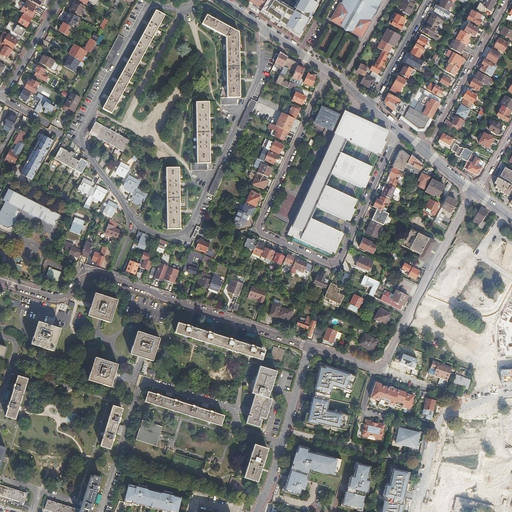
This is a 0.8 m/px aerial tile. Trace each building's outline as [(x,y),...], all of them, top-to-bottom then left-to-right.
[(249,2),(261,9),(266,0),(250,0),(249,1),(249,2)] [(298,0),(296,4),(300,7),(299,9),(297,8),(295,11),(288,7),(281,2),(280,4),(276,1),(276,0),(266,0),(261,9),(260,12),(267,16),(268,15),(273,18),(272,19),(300,38),(313,14),(311,13),(316,4),(318,5),(320,0),(298,0)] [(344,0),(342,5),(340,4),(331,20),(343,27),(343,25),(350,29),(350,30),(361,37),(370,22),(368,21),(372,15),(374,16),(380,6),(378,5),(380,0),(344,0)] [(450,13),(455,4),(452,3),(447,0),(442,0),(439,7),(450,13)] [(484,0),(483,2),(486,4),(484,8),(490,11),(495,2),(496,2),(496,0),(484,0)] [(34,10),(36,6),(29,2),(27,1),(25,4),(21,2),(19,6),(22,8),(20,11),(32,18),(34,14),(33,14),(34,13),(36,12),(36,11),(34,10)] [(71,10),(79,15),(84,7),(74,1),(72,4),(74,6),(71,10)] [(408,15),(413,7),(403,1),(401,4),(399,9),(403,11),(402,12),(408,15)] [(447,17),(450,13),(439,7),(437,5),(434,10),(437,11),(436,13),(441,15),(441,14),(447,17)] [(103,108),(112,113),(165,15),(156,10),(103,108)] [(483,16),(472,10),(467,19),(471,21),(478,25),(483,16)] [(65,20),(74,26),(78,18),(69,13),(65,20)] [(389,22),(400,29),(403,25),(401,24),(404,19),(395,13),(392,18),(394,19),(393,20),(390,19),(389,22)] [(18,23),(26,27),(31,19),(24,14),(18,23)] [(443,20),(432,14),(426,25),(435,30),(439,23),(441,25),(443,20)] [(221,97),(221,105),(238,104),(238,97),(240,97),(239,32),(207,15),(202,24),(226,37),(228,97),(221,97)] [(9,34),(17,38),(19,36),(21,37),(25,30),(17,26),(10,21),(9,23),(10,23),(10,25),(8,29),(11,31),(9,34)] [(68,31),(71,27),(64,23),(59,31),(68,36),(70,32),(68,31)] [(465,31),(474,36),(478,29),(469,24),(465,31)] [(435,30),(426,25),(423,30),(424,30),(423,32),(424,33),(431,37),(436,39),(437,39),(439,37),(438,35),(436,34),(438,32),(437,31),(435,30)] [(511,35),(511,30),(504,26),(500,33),(510,39),(511,35)] [(391,46),(393,47),(400,35),(387,29),(385,33),(386,33),(382,41),(391,46)] [(468,39),(470,35),(460,30),(455,40),(464,45),(466,46),(470,40),(468,39)] [(0,42),(1,43),(12,50),(18,40),(8,35),(4,32),(1,36),(2,37),(0,41),(0,42)] [(429,38),(421,34),(416,43),(424,48),(429,38)] [(124,39),(119,36),(102,68),(107,71),(124,39)] [(494,47),(503,52),(508,43),(499,38),(494,47)] [(90,53),(91,53),(96,43),(96,42),(90,39),(84,49),(90,53)] [(381,40),(377,47),(379,48),(382,50),(387,53),(391,46),(382,41),(381,40)] [(464,45),(455,40),(450,48),(460,53),(464,45)] [(12,50),(1,43),(0,44),(0,55),(3,57),(4,56),(7,58),(12,50)] [(94,54),(99,45),(96,43),(91,53),(94,54)] [(418,58),(424,48),(416,43),(413,48),(414,48),(413,49),(410,53),(418,58)] [(78,60),(79,57),(80,56),(82,57),(84,55),(85,55),(87,52),(80,48),(78,51),(73,47),(70,52),(76,55),(74,58),(76,59),(78,60)] [(376,61),(382,64),(386,57),(388,53),(387,53),(382,50),(376,61)] [(458,68),(464,59),(448,50),(446,55),(450,57),(447,62),(449,63),(458,68)] [(284,54),(280,51),(279,54),(276,61),(275,63),(283,67),(287,58),(288,57),(284,54)] [(486,58),(494,63),(499,54),(494,51),(493,52),(490,51),(486,58)] [(410,54),(405,62),(414,67),(417,63),(416,62),(418,59),(410,54)] [(55,61),(45,55),(40,63),(50,69),(55,61)] [(70,70),(74,72),(77,66),(82,68),(83,66),(84,64),(78,60),(76,59),(74,58),(72,57),(69,63),(66,62),(63,66),(70,70)] [(292,60),(287,58),(283,67),(294,72),(297,66),(298,64),(292,60)] [(479,70),(486,74),(491,76),(495,67),(491,65),(492,64),(484,60),(481,63),(484,65),(483,67),(481,66),(479,70)] [(379,70),(382,64),(376,61),(373,67),(372,66),(370,69),(368,68),(368,69),(370,70),(377,74),(379,70)] [(454,76),(458,68),(449,63),(445,70),(454,76)] [(356,72),(364,76),(368,69),(368,68),(360,64),(356,72)] [(37,70),(36,72),(34,75),(45,82),(49,76),(44,73),(46,70),(38,65),(36,69),(37,70)] [(414,73),(415,71),(413,69),(413,70),(404,65),(398,75),(407,79),(411,71),(414,73)] [(304,69),(297,66),(294,72),(292,77),(299,80),(299,79),(300,77),(304,69)] [(282,69),(276,82),(287,88),(290,82),(283,79),(286,71),(282,69)] [(375,80),(378,75),(377,74),(370,70),(368,69),(364,76),(361,82),(369,88),(370,87),(373,82),(374,79),(375,80)] [(478,72),(474,78),(482,83),(486,85),(489,86),(492,81),(489,80),(489,78),(478,72)] [(300,86),(309,90),(311,86),(315,76),(308,73),(305,79),(304,81),(303,81),(300,86)] [(409,82),(405,80),(398,76),(390,89),(398,94),(403,83),(404,82),(406,83),(408,83),(409,82)] [(439,82),(447,87),(451,80),(443,76),(439,82)] [(299,80),(292,77),(290,82),(296,84),(300,86),(303,81),(299,79),(299,80)] [(476,89),(478,90),(482,83),(474,78),(473,78),(469,85),(472,87),(472,88),(475,90),(476,89)] [(25,88),(33,93),(39,84),(32,80),(31,83),(29,81),(25,88)] [(290,82),(287,88),(293,90),(296,84),(290,82)] [(427,89),(437,95),(438,92),(440,94),(442,90),(431,83),(427,89)] [(401,114),(404,117),(409,106),(414,99),(418,91),(420,88),(417,86),(407,104),(401,114)] [(431,118),(441,99),(422,89),(420,87),(420,88),(418,91),(414,99),(409,106),(404,117),(403,117),(418,128),(424,128),(430,118),(431,118)] [(31,93),(24,89),(19,97),(26,101),(31,93)] [(463,98),(472,103),(476,95),(468,90),(463,98)] [(301,104),(304,100),(305,100),(306,98),(304,98),(305,96),(296,92),(292,100),(301,104)] [(41,99),(51,105),(52,103),(48,101),(49,100),(37,93),(35,96),(41,99)] [(68,109),(73,112),(81,99),(72,93),(65,105),(69,108),(68,109)] [(401,100),(388,93),(384,100),(385,103),(393,110),(397,103),(399,104),(401,100)] [(260,95),(257,101),(278,111),(279,108),(280,105),(260,95)] [(510,110),(511,110),(511,109),(511,99),(505,96),(500,104),(502,105),(510,110)] [(472,103),(463,98),(461,97),(460,99),(463,101),(462,103),(470,107),(472,103)] [(34,111),(38,113),(38,112),(39,112),(42,107),(45,109),(43,112),(46,114),(48,111),(51,113),(55,108),(51,105),(41,99),(39,102),(34,111)] [(238,128),(244,131),(257,102),(252,99),(238,128)] [(191,163),(191,171),(207,170),(208,163),(210,163),(209,102),(196,102),(197,163),(191,163)] [(398,112),(401,114),(407,104),(404,102),(398,112)] [(288,114),(295,118),(300,108),(292,104),(288,114)] [(313,121),(332,130),(340,113),(321,104),(313,121)] [(469,111),(470,110),(461,104),(457,111),(458,111),(457,113),(459,114),(458,114),(465,118),(467,116),(469,117),(472,113),(469,111)] [(508,115),(510,110),(502,105),(497,115),(507,121),(510,116),(508,115)] [(347,139),(357,117),(346,112),(335,134),(347,139)] [(279,127),(288,131),(294,118),(282,113),(276,126),(279,127)] [(11,129),(17,118),(10,115),(4,125),(5,126),(10,129),(11,129)] [(451,124),(461,129),(463,124),(464,124),(465,122),(455,116),(451,124)] [(385,140),(389,132),(388,131),(357,117),(347,139),(378,153),(384,140),(385,140)] [(403,117),(402,120),(416,132),(426,131),(431,121),(432,119),(431,118),(430,118),(424,128),(418,128),(403,117)] [(488,129),(497,134),(502,125),(493,121),(488,129)] [(126,139),(102,126),(101,125),(95,122),(89,133),(123,152),(128,143),(125,142),(126,139)] [(275,136),(282,139),(282,138),(284,139),(285,135),(286,136),(288,131),(279,127),(277,131),(273,129),(270,134),(275,136)] [(11,149),(4,160),(13,165),(24,145),(21,143),(26,133),(21,130),(18,135),(16,140),(14,143),(17,144),(14,150),(11,149)] [(452,147),(456,140),(453,138),(443,133),(443,132),(440,131),(438,133),(442,135),(438,141),(451,149),(452,147)] [(479,142),(488,148),(493,138),(484,133),(479,142)] [(20,174),(32,180),(55,136),(53,135),(51,139),(41,134),(20,174)] [(341,153),(347,139),(335,134),(290,234),(332,254),(342,233),(311,218),(316,207),(347,220),(353,208),(354,208),(357,200),(326,185),(332,174),(362,188),(367,176),(369,176),(372,167),(341,153)] [(467,161),(467,160),(470,155),(471,153),(472,151),(466,148),(464,148),(461,147),(460,147),(458,146),(462,140),(458,137),(456,140),(452,147),(451,149),(450,150),(456,153),(454,154),(459,157),(460,156),(462,157),(462,158),(467,161)] [(271,150),(279,154),(283,145),(275,141),(274,143),(266,139),(263,147),(264,148),(270,150),(270,149),(271,150)] [(387,141),(385,140),(384,140),(378,153),(381,154),(387,141)] [(70,153),(61,148),(55,159),(82,173),(86,165),(88,162),(81,158),(79,161),(73,158),(75,154),(71,151),(70,153)] [(264,148),(259,160),(264,162),(265,160),(273,164),(277,155),(269,151),(270,150),(264,148)] [(419,174),(421,170),(407,163),(410,157),(403,151),(400,151),(394,162),(393,165),(403,170),(406,165),(415,170),(414,172),(419,174)] [(421,170),(424,165),(411,155),(410,157),(407,163),(421,170)] [(467,161),(463,167),(476,175),(478,174),(484,162),(475,157),(470,155),(467,160),(467,161)] [(257,159),(252,170),(256,172),(258,173),(268,177),(272,169),(267,166),(268,164),(264,162),(259,160),(257,159)] [(131,199),(140,204),(142,200),(144,201),(147,194),(134,187),(138,180),(126,174),(130,167),(118,161),(115,166),(118,168),(115,173),(124,178),(123,179),(126,181),(123,186),(132,191),(131,192),(134,194),(131,199)] [(209,194),(214,196),(227,168),(222,165),(209,194)] [(166,168),(168,229),(180,228),(179,167),(166,168)] [(386,183),(389,184),(392,186),(400,170),(394,167),(386,183)] [(502,177),(506,179),(507,177),(509,179),(511,174),(511,171),(505,167),(501,174),(503,175),(502,177)] [(256,172),(252,170),(249,177),(251,179),(255,181),(253,184),(263,189),(265,185),(267,184),(268,182),(266,179),(268,177),(258,173),(256,172)] [(423,189),(430,177),(425,175),(426,172),(423,171),(418,181),(420,182),(418,186),(423,189)] [(370,177),(369,176),(367,176),(362,188),(365,189),(370,177)] [(107,191),(95,184),(93,188),(91,187),(93,183),(84,178),(82,182),(84,183),(82,186),(80,185),(78,189),(87,194),(86,196),(91,199),(93,197),(101,202),(104,197),(102,197),(104,193),(105,194),(107,191)] [(511,193),(511,186),(497,178),(494,183),(496,184),(495,188),(497,189),(496,191),(499,193),(500,192),(507,196),(510,192),(511,193)] [(433,195),(438,185),(431,181),(425,191),(433,195)] [(382,194),(390,198),(393,193),(396,195),(399,189),(392,186),(389,184),(387,188),(386,187),(382,194)] [(444,188),(438,185),(433,195),(439,198),(444,188)] [(16,217),(15,214),(18,210),(19,207),(55,225),(54,226),(56,228),(58,225),(56,224),(60,216),(53,212),(50,211),(9,189),(4,199),(7,201),(0,213),(0,228),(6,232),(14,230),(18,222),(16,217)] [(255,206),(260,196),(255,194),(255,193),(252,191),(247,203),(255,206)] [(374,206),(378,208),(386,212),(387,208),(384,207),(387,199),(381,196),(379,200),(377,199),(374,206)] [(456,201),(448,196),(434,221),(440,224),(441,222),(445,215),(441,213),(444,208),(450,212),(454,206),(456,201)] [(428,208),(436,212),(438,208),(437,207),(439,204),(432,200),(428,208)] [(114,208),(117,209),(119,206),(109,201),(107,204),(105,203),(99,214),(102,215),(104,212),(113,217),(115,213),(113,212),(114,208)] [(256,208),(246,203),(242,211),(239,210),(233,224),(240,227),(242,227),(245,221),(246,221),(249,215),(252,216),(256,208)] [(482,231),(487,224),(481,220),(487,211),(481,207),(474,219),(477,221),(476,222),(479,224),(476,228),(482,231)] [(355,209),(354,208),(353,208),(347,220),(350,222),(355,209)] [(378,208),(372,220),(382,225),(383,225),(389,214),(386,212),(378,208)] [(404,221),(408,223),(415,210),(411,208),(404,221)] [(71,230),(80,234),(81,230),(83,230),(85,226),(83,226),(85,222),(75,218),(71,230)] [(117,225),(118,223),(112,220),(111,220),(105,234),(117,238),(120,231),(113,228),(114,224),(117,225)] [(382,225),(372,220),(367,231),(371,232),(370,234),(377,237),(382,225)] [(403,244),(412,249),(420,235),(410,229),(403,244)] [(145,249),(148,241),(150,235),(143,233),(142,238),(141,238),(138,247),(145,249)] [(342,233),(332,254),(334,255),(344,233),(342,233)] [(412,249),(417,252),(425,238),(420,235),(412,249)] [(253,251),(257,243),(254,242),(255,241),(254,240),(253,239),(252,239),(252,240),(251,240),(242,236),(239,244),(253,251)] [(425,238),(417,252),(420,253),(418,258),(419,259),(416,264),(421,267),(424,262),(425,262),(435,241),(429,238),(428,239),(425,237),(425,238)] [(372,243),(372,242),(364,238),(359,247),(368,251),(373,253),(377,246),(372,243)] [(165,249),(168,242),(161,239),(158,247),(165,249)] [(196,249),(204,252),(206,248),(207,248),(209,244),(200,240),(196,249)] [(251,255),(259,259),(268,241),(265,240),(263,244),(258,242),(257,243),(253,251),(251,255)] [(69,254),(80,258),(81,254),(83,251),(73,247),(74,245),(65,241),(64,244),(67,245),(65,249),(70,251),(69,254)] [(91,250),(93,244),(87,242),(86,244),(85,246),(83,251),(81,254),(88,257),(91,250)] [(97,264),(101,266),(107,249),(103,247),(97,264)] [(260,259),(270,263),(275,252),(265,248),(260,259)] [(203,260),(205,256),(197,252),(190,250),(183,270),(188,272),(196,275),(199,267),(192,264),(195,257),(203,260)] [(144,252),(138,266),(149,270),(152,262),(148,261),(151,254),(144,252)] [(386,264),(388,265),(393,256),(394,253),(392,252),(386,264)] [(273,261),(281,264),(284,257),(277,253),(273,261)] [(294,258),(287,255),(283,263),(290,266),(294,258)] [(355,267),(368,273),(373,261),(361,255),(357,263),(356,263),(355,265),(355,266),(355,267)] [(310,273),(312,265),(308,263),(297,258),(291,272),(294,274),(296,269),(303,272),(304,270),(310,273)] [(126,270),(135,274),(139,264),(130,261),(126,270)] [(169,266),(160,263),(158,267),(155,276),(164,280),(164,279),(169,266)] [(408,276),(415,280),(420,271),(417,269),(419,266),(412,263),(411,266),(405,263),(402,268),(410,272),(408,276)] [(169,266),(164,279),(174,283),(179,270),(174,268),(169,266)] [(46,276),(62,281),(64,273),(49,268),(46,276)] [(201,285),(208,288),(212,276),(202,273),(199,281),(202,282),(201,285)] [(314,282),(325,288),(329,280),(325,278),(326,275),(323,273),(321,277),(317,275),(314,282)] [(341,282),(346,284),(350,275),(345,273),(341,282)] [(372,287),(368,294),(373,296),(380,282),(364,275),(361,284),(365,286),(366,284),(372,287)] [(391,287),(408,296),(413,287),(407,284),(405,287),(383,276),(380,282),(391,287)] [(222,281),(213,277),(208,290),(218,294),(222,281)] [(239,296),(243,284),(232,280),(228,292),(239,296)] [(324,297),(339,304),(343,296),(338,293),(341,288),(331,283),(324,297)] [(258,300),(264,302),(267,292),(252,286),(248,298),(254,300),(255,297),(258,299),(258,300)] [(377,298),(401,310),(408,296),(391,287),(389,289),(395,292),(392,299),(388,297),(388,296),(387,295),(388,294),(385,292),(384,294),(380,292),(377,298)] [(88,315),(111,322),(118,300),(95,292),(88,315)] [(348,308),(356,312),(363,299),(354,295),(348,308)] [(278,316),(289,320),(291,315),(293,315),(294,312),(281,307),(282,305),(280,304),(275,302),(270,315),(277,318),(278,316)] [(375,319),(385,324),(391,314),(380,308),(375,319)] [(267,312),(261,310),(258,318),(264,320),(267,312)] [(305,327),(308,329),(312,318),(308,316),(307,319),(302,318),(300,321),(299,321),(298,320),(296,324),(302,326),(301,327),(304,328),(305,327)] [(307,336),(310,337),(316,322),(312,320),(307,336)] [(31,344),(54,351),(61,328),(38,321),(31,344)] [(175,332),(262,360),(265,350),(263,350),(264,348),(261,347),(260,349),(256,348),(255,347),(252,346),(251,346),(235,341),(234,340),(230,339),(230,340),(213,334),(213,333),(209,332),(208,333),(191,327),(191,326),(187,325),(186,326),(178,323),(175,332)] [(313,336),(320,339),(323,331),(316,328),(313,336)] [(323,339),(333,342),(337,331),(327,328),(323,339)] [(130,353),(153,361),(160,338),(138,331),(130,353)] [(359,344),(371,350),(377,340),(365,334),(359,344)] [(269,361),(281,365),(286,350),(274,346),(269,361)] [(88,380),(111,387),(118,364),(95,357),(88,380)] [(447,379),(449,375),(450,372),(451,369),(432,362),(430,368),(435,370),(434,374),(447,379)] [(307,413),(304,422),(317,425),(317,424),(346,430),(350,415),(327,410),(332,388),(333,386),(344,390),(345,388),(352,391),(357,376),(325,365),(324,367),(320,366),(318,374),(319,374),(319,378),(317,378),(314,388),(316,389),(313,403),(311,403),(309,414),(307,413)] [(277,371),(261,366),(252,393),(256,394),(250,414),(253,415),(252,416),(249,416),(247,423),(260,427),(263,420),(260,419),(260,417),(266,419),(273,399),(268,398),(270,391),(271,392),(278,371),(277,371)] [(511,367),(501,369),(502,382),(511,381),(511,367)] [(454,382),(468,387),(470,380),(456,374),(454,382)] [(5,416),(15,419),(28,379),(18,376),(15,385),(14,384),(13,389),(14,389),(10,402),(9,402),(7,407),(8,407),(5,416)] [(409,406),(412,399),(412,397),(405,395),(404,393),(392,389),(391,388),(391,387),(390,387),(389,387),(388,388),(387,388),(381,386),(380,385),(374,383),(369,398),(369,399),(369,401),(377,403),(375,408),(385,411),(387,406),(399,410),(401,407),(408,409),(409,406)] [(145,402),(220,425),(223,416),(214,413),(215,412),(211,411),(210,412),(197,407),(197,406),(193,405),(192,406),(179,402),(179,401),(175,399),(174,400),(161,396),(161,395),(157,394),(156,394),(148,392),(145,402)] [(422,414),(426,414),(425,418),(431,419),(435,400),(426,398),(422,414)] [(101,446),(110,449),(113,440),(114,440),(115,436),(114,435),(119,422),(121,418),(120,418),(123,409),(113,406),(101,446)] [(143,420),(137,437),(157,443),(162,426),(143,420)] [(373,424),(373,422),(366,420),(362,436),(380,440),(384,425),(378,423),(377,425),(373,424)] [(419,432),(398,427),(395,442),(416,447),(419,432)] [(244,477),(257,482),(268,449),(255,445),(244,477)] [(296,458),(295,457),(293,464),(294,464),(291,475),(289,474),(283,492),(298,496),(300,489),(304,490),(307,480),(305,479),(309,469),(313,469),(313,470),(327,474),(328,472),(338,474),(342,459),(306,451),(307,448),(300,447),(296,458)] [(357,463),(353,478),(350,477),(346,492),(345,491),(342,506),(361,510),(364,496),(365,491),(368,492),(370,482),(367,481),(370,466),(357,463)] [(410,472),(393,468),(388,486),(385,485),(383,495),(386,496),(385,500),(384,500),(381,511),(400,511),(403,505),(402,504),(410,472)] [(80,510),(79,511),(90,511),(91,509),(92,509),(93,505),(92,504),(97,490),(98,491),(99,487),(98,487),(101,478),(91,475),(80,510)] [(0,495),(24,503),(27,493),(0,484),(0,495)] [(132,504),(132,503),(148,507),(148,506),(154,508),(169,511),(177,511),(181,497),(174,495),(174,494),(162,491),(162,492),(148,488),(136,485),(136,486),(128,484),(124,503),(132,504)] [(44,509),(52,511),(79,511),(80,510),(47,500),(44,509)]
